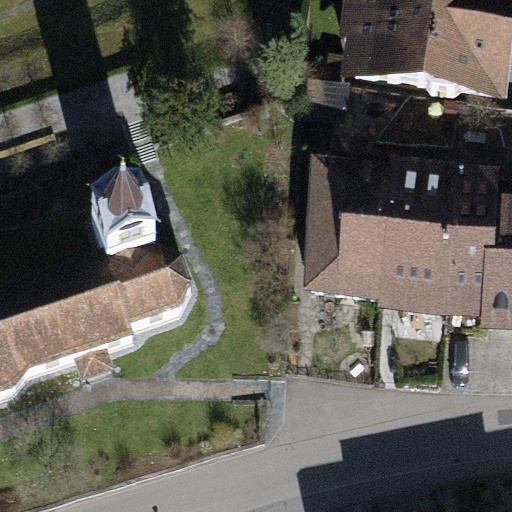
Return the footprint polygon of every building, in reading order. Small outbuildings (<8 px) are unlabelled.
[(511,0),(368,0),(358,79),(505,99),(511,44),(511,0)] [(369,178),(369,186),(361,317),(360,329),(425,333),(435,182),(369,178)] [(369,186),(293,181),(285,313),(361,317),(369,186)] [(481,185),(435,182),(425,333),(465,335),(464,350),(504,352),(511,219),(511,203),(480,201),(481,185)] [(174,323),(186,297),(179,272),(164,260),(149,208),(73,232),(86,272),(4,296),(0,296),(0,409),(13,406),(35,383),(83,367),(90,387),(106,382),(122,378),(116,356),(131,351),(129,337),(174,323)]
